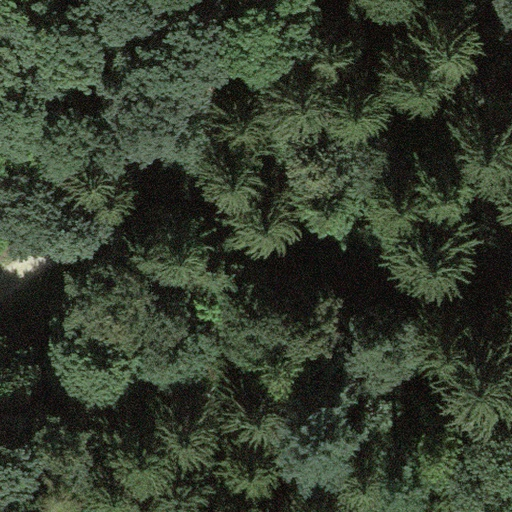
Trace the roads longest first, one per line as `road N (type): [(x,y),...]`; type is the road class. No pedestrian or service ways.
road 1 (track): [(0,328),(81,352),(200,351),(281,338),(388,307),(511,214)]
road 2 (track): [(282,0),(189,113),(0,286)]
